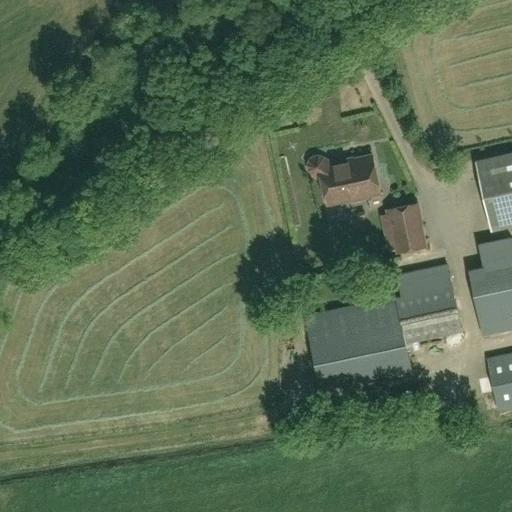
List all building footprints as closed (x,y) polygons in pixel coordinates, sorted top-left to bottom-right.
[(511,151),(476,160),(492,229),(511,224),(511,151)] [(373,155),(331,164),(323,158),(319,157),(314,158),(311,161),(309,165),(310,170),(313,173),(322,178),(328,203),(348,199),(349,201),(366,198),(365,195),(381,192),(373,155)] [(389,209),(390,212),(382,214),(390,250),(398,248),(398,252),(426,246),(417,203),(389,209)] [(511,237),(478,244),(484,272),(470,275),(483,337),(511,330),(511,237)] [(401,296),(397,297),(397,295),(305,315),(321,391),(413,371),(407,344),(444,335),(463,331),(449,264),(397,276),(401,296)] [(252,366),(273,365),(272,349),(251,350),(252,366)] [(511,354),(488,360),(498,410),(511,406),(511,354)]
